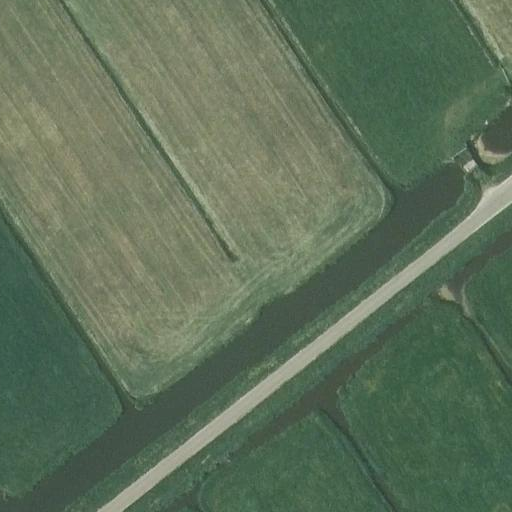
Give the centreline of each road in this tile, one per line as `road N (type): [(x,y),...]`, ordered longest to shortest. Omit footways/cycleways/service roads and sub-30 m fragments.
road 1 (unclassified): [(113,511),(511,194)]
road 2 (track): [(364,4),(445,131),(511,79)]
